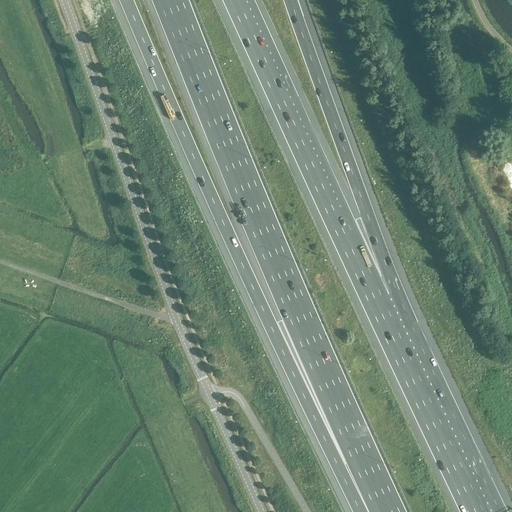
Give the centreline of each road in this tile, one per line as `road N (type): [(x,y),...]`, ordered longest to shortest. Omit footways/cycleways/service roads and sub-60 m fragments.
road 1 (motorway): [(125,0),(270,326),(379,511)]
road 2 (motorway): [(167,0),(380,511)]
road 3 (unclassified): [(261,511),(179,323),(62,0)]
road 4 (unknown): [(272,511),(159,238),(74,0)]
road 5 (motorway): [(377,298),(233,0)]
road 6 (motorway): [(377,298),(361,199),(290,0)]
road 7 (motorway): [(478,511),(377,298)]
